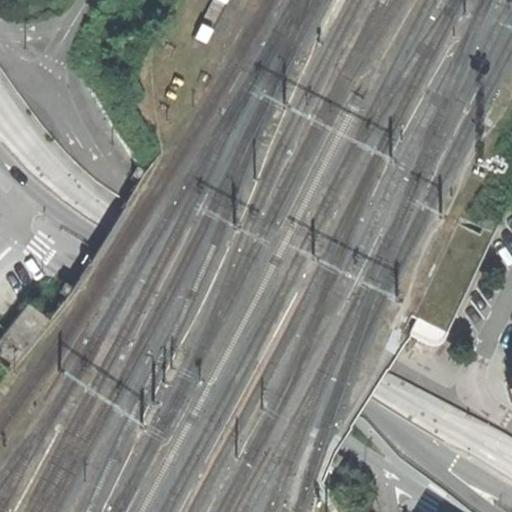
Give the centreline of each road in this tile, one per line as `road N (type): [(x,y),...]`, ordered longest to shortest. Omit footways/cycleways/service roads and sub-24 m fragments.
road 1 (secondary): [(0,203),(38,248),(450,511)]
road 2 (secondary): [(391,423),(95,235),(0,157)]
road 3 (tertiary): [(511,498),(391,423)]
road 4 (secondary): [(491,511),(391,423)]
